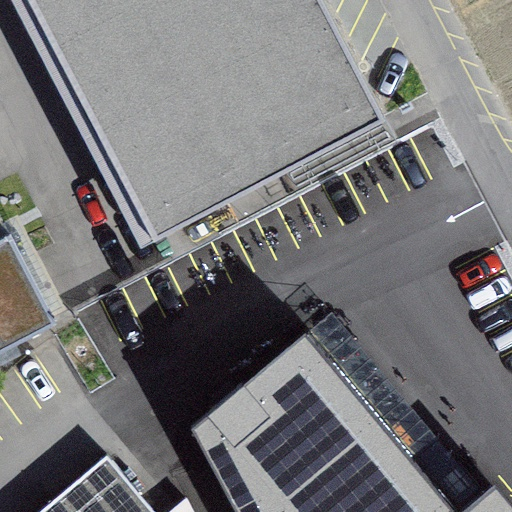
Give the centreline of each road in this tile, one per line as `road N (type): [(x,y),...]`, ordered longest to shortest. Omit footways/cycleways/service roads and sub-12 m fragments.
road 1 (unclassified): [(482,145),(98,357)]
road 2 (tertiary): [(405,0),(482,145)]
